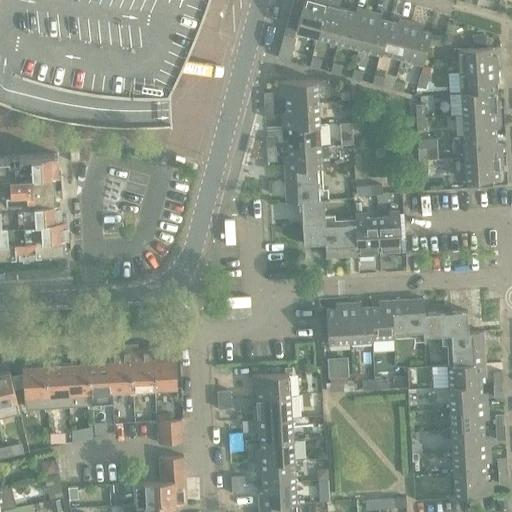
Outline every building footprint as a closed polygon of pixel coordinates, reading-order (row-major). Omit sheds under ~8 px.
[(0,0),(0,100),(21,109),(59,119),(98,126),(137,129),(145,129),(153,129),(172,128),(171,110),(169,52),(188,55),(194,42),(199,29),(204,16),(209,2),(209,0),(0,0)] [(304,0),(296,30),(318,36),(327,0),(314,0),(314,1),(311,0),(304,0)] [(329,0),(327,0),(318,36),(339,41),(347,10),(339,7),(340,3),(329,0)] [(347,10),(339,41),(360,47),(369,11),(357,7),(356,12),(347,10)] [(369,11),(360,47),(381,53),(389,21),(381,19),(382,14),(369,11)] [(389,21),(381,53),(402,58),(411,22),(399,19),(398,23),(389,21)] [(411,22),(402,58),(423,64),(432,33),(422,30),(424,25),(411,22)] [(438,46),(441,36),(432,34),(430,43),(438,46)] [(485,35),(473,36),(474,48),(486,48),(485,35)] [(284,59),(293,62),(296,49),(287,47),(284,59)] [(459,49),(460,71),(498,69),(497,56),(492,57),(492,47),(486,48),(474,48),(459,49)] [(313,57),(310,66),(320,69),(322,60),(313,57)] [(333,63),(331,72),(341,75),(343,66),(333,63)] [(354,69),(352,78),(362,81),(364,72),(354,69)] [(498,69),(460,71),(462,93),(494,91),(494,82),(498,82),(498,69)] [(421,74),(417,86),(426,88),(429,76),(421,74)] [(375,75),(373,84),(382,86),(385,77),(375,75)] [(285,96),(286,104),(318,102),(317,80),(280,82),(281,96),(285,96)] [(405,83),(396,80),(393,89),(403,92),(405,83)] [(494,91),(462,93),(463,114),(500,112),(499,99),(495,100),(494,91)] [(264,93),(265,106),(274,105),(273,93),(264,93)] [(282,113),(282,126),(320,124),(318,102),(286,104),(286,113),(282,113)] [(416,105),(417,117),(426,117),(425,104),(416,105)] [(274,105),(265,106),(266,118),(274,118),(274,105)] [(500,112),(463,114),(464,136),(497,134),(496,125),(501,125),(500,112)] [(426,117),(417,117),(417,130),(426,130),(426,117)] [(352,122),(341,123),(342,145),(354,144),(352,122)] [(320,124),(282,126),(283,139),(288,139),(288,147),(321,146),(320,124)] [(497,134),(464,136),(465,157),(503,155),(502,142),(497,143),(497,134)] [(267,136),(267,149),(276,148),(275,136),(267,136)] [(79,146),(70,147),(71,162),(80,161),(79,146)] [(284,156),(285,170),(317,168),(317,169),(322,169),(321,146),(288,147),(289,156),(284,156)] [(418,148),(419,161),(428,160),(427,147),(418,148)] [(276,148),(267,149),(268,162),(277,161),(276,148)] [(0,253),(16,252),(16,248),(18,248),(19,258),(33,257),(33,247),(35,247),(36,251),(64,249),(63,235),(68,235),(67,216),(61,216),(60,199),(56,200),(54,173),(58,173),(57,154),(0,157),(0,253)] [(503,155),(465,157),(467,188),(493,186),(493,178),(499,178),(498,168),(503,168),(503,155)] [(428,160),(419,161),(420,173),(428,173),(428,160)] [(317,168),(285,170),(287,202),(301,201),(304,244),(325,243),(326,257),(358,255),(356,223),(355,223),(325,224),(324,200),(329,200),(329,197),(319,198),(317,169),(317,168)] [(382,185),(369,186),(370,195),(382,194),(382,185)] [(370,195),(369,186),(357,187),(357,195),(370,195)] [(389,216),(378,217),(380,249),(385,249),(385,254),(402,253),(400,211),(389,211),(389,216)] [(355,218),(355,223),(356,223),(358,255),(374,254),(374,250),(380,249),(378,217),(366,218),(366,213),(355,213),(355,218)] [(424,298),(392,300),(394,333),(395,333),(423,331),(424,341),(426,340),(426,336),(451,334),(453,364),(453,365),(485,363),(483,331),(469,332),(467,311),(425,313),(424,298)] [(379,306),(370,306),(372,339),(395,338),(395,333),(394,333),(392,300),(379,301),(379,306)] [(361,302),(348,303),(351,340),(372,339),(370,306),(361,307),(361,302)] [(351,340),(348,303),(335,303),(336,308),(326,309),(328,341),(351,340)] [(108,350),(109,361),(110,361),(112,391),(113,391),(130,390),(131,395),(134,395),(131,343),(124,344),(124,350),(108,350)] [(138,343),(131,343),(134,395),(137,395),(136,390),(155,389),(153,348),(138,349),(138,343)] [(175,347),(153,348),(155,389),(177,388),(175,347)] [(95,356),(88,357),(91,408),(94,408),(94,403),(113,402),(113,391),(112,391),(110,361),(109,361),(96,362),(95,356)] [(81,363),(67,364),(70,405),(88,403),(88,408),(91,408),(88,357),(81,357),(81,363)] [(48,411),(45,359),(38,360),(38,365),(23,366),(25,407),(45,406),(45,411),(48,411)] [(52,359),(45,359),(48,411),(51,411),(51,406),(70,405),(67,364),(53,365),(52,359)] [(448,364),(449,387),(482,385),(481,376),(486,376),(485,363),(453,365),(453,364),(448,364)] [(10,369),(0,371),(0,413),(19,409),(10,369)] [(493,371),(493,384),(502,384),(502,371),(493,371)] [(257,389),(258,398),(290,396),(289,373),(252,375),(253,389),(257,389)] [(388,379),(375,380),(376,389),(388,388),(388,379)] [(376,389),(375,380),(363,381),(363,389),(376,389)] [(331,391),(344,391),(343,382),(330,382),(331,391)] [(502,384),(493,384),(494,397),(503,396),(502,384)] [(482,385),(449,387),(450,408),(488,406),(487,394),(482,394),(482,385)] [(217,391),(218,400),(231,399),(230,391),(217,391)] [(254,407),(254,419),(292,417),(290,396),(258,398),(258,406),(254,407)] [(231,399),(218,400),(218,409),(231,408),(231,399)] [(488,406),(450,408),(452,430),(484,428),(484,419),(488,419),(488,406)] [(495,415),(496,427),(505,427),(504,414),(495,415)] [(292,417),(254,419),(255,432),(260,432),(260,441),(293,439),(292,417)] [(157,420),(158,432),(182,430),(181,419),(157,420)] [(107,424),(94,424),(95,433),(107,432),(107,424)] [(505,427),(496,427),(497,440),(506,439),(505,427)] [(484,428),(452,430),(453,452),(490,449),(489,437),(485,437),(484,428)] [(182,430),(158,432),(159,443),(183,442),(182,430)] [(229,434),(229,442),(242,442),(242,433),(229,434)] [(256,450),(257,462),(294,460),(293,439),(260,441),(261,449),(256,450)] [(242,442),(229,442),(230,451),(243,450),(242,442)] [(22,443),(13,445),(15,455),(24,453),(22,443)] [(13,445),(5,447),(7,457),(15,455),(13,445)] [(490,449),(453,452),(454,473),(487,471),(486,463),(491,462),(490,449)] [(160,457),(160,469),(185,468),(184,456),(160,457)] [(47,460),(42,469),(44,475),(58,472),(54,458),(47,460)] [(498,458),(498,471),(507,471),(507,458),(498,458)] [(294,460),(257,462),(258,475),(262,475),(263,484),(295,482),(294,460)] [(185,468),(160,469),(161,481),(185,480),(185,468)] [(322,469),(318,473),(318,480),(329,480),(328,469),(322,469)] [(487,471),(454,473),(455,495),(493,493),(492,480),(487,480),(487,471)] [(507,471),(498,471),(499,484),(508,483),(507,471)] [(232,477),(232,485),(245,485),(244,476),(232,477)] [(161,481),(134,483),(135,504),(146,503),(146,504),(176,503),(176,504),(187,503),(185,480),(161,481)] [(259,493),(259,506),(292,504),(292,505),(297,505),(295,482),(263,484),(263,492),(259,493)] [(245,485),(232,485),(233,494),(245,493),(245,485)] [(0,510),(4,510),(17,507),(12,486),(0,489),(0,510)] [(77,487),(68,488),(69,500),(78,499),(77,487)] [(392,498),(379,499),(380,508),(393,507),(392,498)] [(60,499),(51,501),(53,511),(59,511),(62,511),(60,499)] [(380,508),(379,499),(367,500),(367,508),(380,508)] [(135,504),(123,505),(123,511),(176,511),(176,504),(176,503),(146,504),(146,503),(135,504)]
